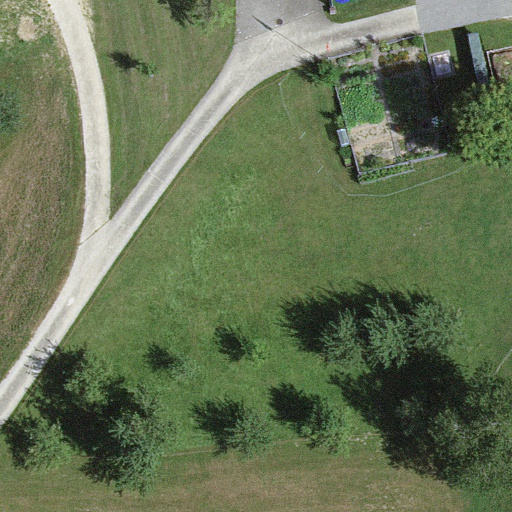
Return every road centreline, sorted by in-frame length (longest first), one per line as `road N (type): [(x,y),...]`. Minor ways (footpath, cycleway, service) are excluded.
road 1 (track): [(263,55),(0,415)]
road 2 (track): [(61,0),(92,91),(98,277)]
